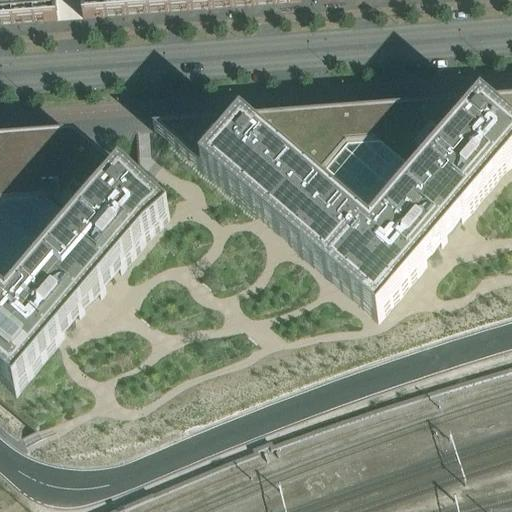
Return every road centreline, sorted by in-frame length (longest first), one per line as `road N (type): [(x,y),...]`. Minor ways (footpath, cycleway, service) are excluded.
road 1 (secondary): [(0,83),(511,44)]
road 2 (secondary): [(511,24),(0,63)]
